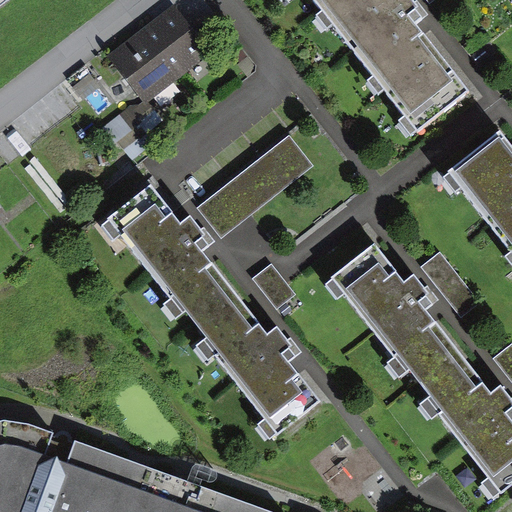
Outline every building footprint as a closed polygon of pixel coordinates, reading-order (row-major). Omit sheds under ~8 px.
[(240,40),(211,0),(198,0),(133,45),(164,88),(240,40)] [(316,0),(414,125),(457,92),(397,15),(385,0),(316,0)] [(423,0),(431,9),(442,0),(423,0)] [(449,167),(511,250),(511,152),(496,132),(449,167)] [(120,211),(202,323),(250,288),(214,238),(223,232),(204,206),(194,214),(167,177),(120,211)] [(326,282),(408,394),(456,359),(419,309),(429,302),(410,277),(399,285),(373,248),(326,282)] [(456,316),(474,301),(441,261),(423,276),(456,316)] [(283,333),(250,288),(202,323),(285,437),(334,401),(305,360),(315,352),(295,325),(283,333)] [(489,404),(456,359),(408,394),(491,507),(511,492),(511,432),(511,431),(511,429),(511,410),(501,395),(489,404)] [(0,511),(181,511),(194,477),(52,427),(43,425),(2,418),(0,418),(0,511)] [(294,511),(194,477),(181,511),(294,511)]
